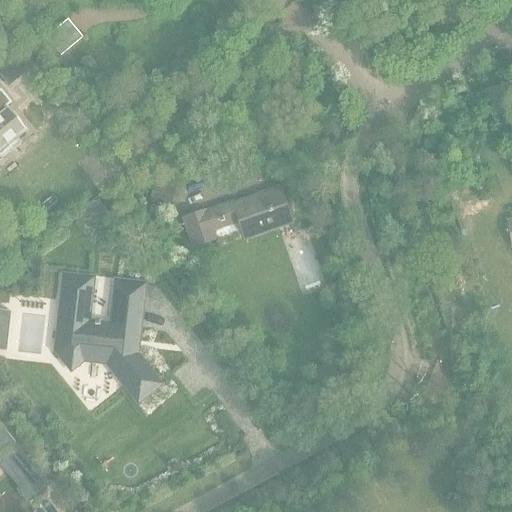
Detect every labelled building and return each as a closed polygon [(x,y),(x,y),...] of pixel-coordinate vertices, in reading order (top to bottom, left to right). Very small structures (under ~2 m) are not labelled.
[(44,38),(81,82),(88,76),(67,51),(82,38),(67,19),(44,38)] [(5,71),(14,82),(28,71),(19,60),(5,71)] [(0,151),(23,132),(4,109),(0,112),(0,151)] [(243,239),(290,222),(278,189),(231,205),(230,203),(203,212),(182,219),(192,247),(213,240),(210,232),(237,222),(243,239)] [(114,283),(110,327),(86,324),(90,281),(62,278),(60,353),(75,373),(87,364),(111,367),(139,405),(160,387),(135,356),(144,286),(114,283)] [(0,460),(4,465),(19,452),(0,429),(0,460)]
